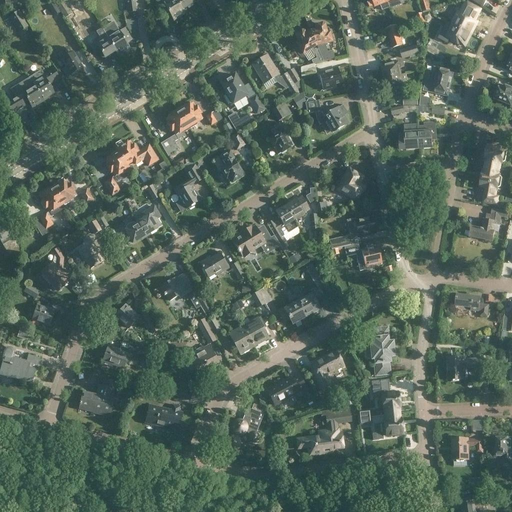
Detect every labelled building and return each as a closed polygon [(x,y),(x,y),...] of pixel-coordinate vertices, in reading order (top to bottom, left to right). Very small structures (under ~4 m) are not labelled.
[(136,12),(134,0),(126,0),(128,13),(136,12)] [(175,0),(165,0),(162,2),(163,5),(158,8),(165,19),(171,16),(173,21),(185,14),(182,10),(175,0)] [(175,0),(182,10),(193,3),(191,0),(175,0)] [(390,7),(387,0),(368,0),(367,1),(368,3),(368,4),(369,5),(370,8),(375,6),(380,4),(382,10),(390,7)] [(423,13),(431,11),(427,0),(424,0),(420,1),(423,13)] [(72,16),(63,2),(58,6),(66,19),(72,16)] [(54,4),(48,8),(54,18),(61,14),(54,4)] [(457,13),(460,7),(454,4),(451,10),(457,13)] [(18,34),(28,28),(18,12),(8,18),(18,34)] [(464,15),(459,13),(452,25),(470,35),(477,22),(471,19),(471,18),(465,15),(464,15)] [(419,26),(426,23),(423,14),(416,16),(419,26)] [(129,48),(126,44),(131,40),(124,28),(119,32),(117,29),(117,30),(116,29),(117,26),(115,23),(113,23),(102,29),(115,52),(118,55),(129,48)] [(316,30),(310,32),(324,61),(334,59),(332,52),(326,53),(324,44),(331,42),(328,28),(325,29),(324,25),(323,25),(322,24),(317,25),(316,27),(315,27),(316,30)] [(459,44),(464,46),(470,35),(452,25),(446,37),(451,40),(452,41),(457,44),(459,44)] [(400,36),(396,26),(387,29),(390,39),(400,36)] [(115,52),(102,29),(96,32),(101,41),(96,44),(95,43),(90,46),(95,56),(101,52),(104,58),(115,52)] [(297,37),(296,37),(301,45),(298,46),(303,54),(311,49),(314,54),(315,54),(317,59),(312,61),(313,65),(319,63),(324,61),(310,32),(305,35),(304,32),(303,33),(301,32),(297,35),(297,37)] [(445,36),(439,33),(436,39),(442,42),(445,36)] [(403,45),(400,36),(390,39),(393,48),(403,45)] [(437,57),(440,51),(436,49),(439,44),(431,40),(425,51),(437,57)] [(416,46),(401,51),(403,58),(410,56),(411,58),(419,55),(416,46)] [(68,48),(58,54),(66,68),(62,70),(66,78),(70,75),(73,73),(74,75),(80,70),(80,69),(82,68),(73,53),(71,54),(68,48)] [(266,56),(252,64),(264,84),(274,78),(276,82),(286,89),(288,88),(281,77),(280,78),(266,56)] [(401,76),(401,75),(400,68),(405,67),(403,62),(398,63),(381,67),(383,72),(382,74),(383,77),(384,78),(384,80),(401,76)] [(300,68),(301,79),(317,74),(314,64),(300,68)] [(450,85),(453,72),(434,67),(431,80),(435,81),(450,85)] [(48,85),(59,78),(53,69),(43,76),(40,71),(29,78),(43,101),(54,94),(48,85)] [(293,69),(287,74),(293,85),(297,90),(300,89),(298,82),(300,81),(293,69)] [(324,73),(325,73),(319,75),(322,89),(342,84),(338,70),(332,71),(324,73)] [(298,92),(293,85),(287,74),(281,77),(288,88),(292,96),(298,92)] [(384,80),(385,81),(384,82),(384,85),(386,86),(387,92),(396,90),(397,94),(405,92),(404,88),(409,86),(406,74),(401,75),(401,76),(384,80)] [(247,96),(234,75),(229,79),(228,77),(221,81),(223,82),(220,84),(227,94),(225,95),(230,103),(232,102),(233,104),(247,96)] [(29,103),(32,108),(43,101),(29,78),(10,90),(15,98),(6,104),(12,113),(29,103)] [(435,81),(433,87),(432,86),(431,92),(446,96),(447,92),(448,92),(450,85),(435,81)] [(511,87),(511,89),(505,86),(505,87),(500,85),(498,91),(495,91),(493,95),(495,97),(494,98),(511,106),(510,108),(511,108),(511,87)] [(302,94),(292,100),(299,111),(305,107),(302,94)] [(314,95),(304,97),(306,103),(315,101),(314,95)] [(256,96),(248,101),(256,114),(264,110),(256,96)] [(421,96),(418,106),(431,106),(431,99),(421,96)] [(268,101),(264,107),(270,111),(274,105),(268,101)] [(326,122),(332,133),(348,123),(343,116),(347,114),(342,105),(335,110),(334,109),(323,116),(321,113),(319,101),(305,104),(307,114),(315,112),(316,120),(320,125),(326,122)] [(185,106),(178,110),(189,127),(202,119),(199,114),(200,114),(196,108),(195,108),(192,103),(186,107),(185,106)] [(391,109),(392,116),(404,113),(403,106),(391,109)] [(432,114),(444,116),(445,109),(433,107),(432,114)] [(277,122),(285,117),(279,108),(272,112),(277,122)] [(182,132),(189,127),(178,110),(172,114),(173,115),(166,119),(169,124),(168,125),(172,131),(175,135),(161,144),(168,157),(179,150),(174,142),(184,136),(182,132)] [(205,117),(211,126),(216,123),(211,113),(205,117)] [(235,114),(228,118),(236,131),(252,122),(248,115),(239,120),(235,114)] [(425,127),(418,127),(418,132),(419,150),(432,149),(432,148),(432,140),(436,140),(435,123),(425,124),(425,127)] [(418,132),(418,127),(418,125),(405,125),(405,133),(405,142),(400,142),(400,150),(406,150),(419,150),(418,132)] [(275,137),(269,140),(274,148),(275,147),(279,154),(280,153),(282,154),(286,152),(286,150),(291,147),(289,142),(291,141),(288,135),(286,136),(283,132),(281,129),(280,129),(279,127),(272,132),(273,133),(275,137)] [(239,133),(229,139),(236,151),(246,145),(239,133)] [(117,149),(116,150),(116,151),(117,150),(128,169),(129,169),(144,160),(148,166),(156,161),(158,161),(149,146),(138,152),(137,152),(133,146),(132,147),(129,142),(130,142),(129,141),(123,146),(122,145),(120,144),(117,146),(116,148),(117,149)] [(485,161),(486,161),(485,166),(500,169),(501,164),(502,164),(502,162),(503,163),(505,161),(507,153),(506,151),(504,151),(505,149),(488,146),(485,161)] [(107,167),(111,173),(111,172),(114,177),(104,183),(111,196),(119,191),(114,183),(131,173),(128,169),(117,150),(116,151),(111,154),(110,156),(111,157),(105,161),(105,162),(106,161),(108,166),(107,167)] [(233,159),(229,152),(213,162),(219,173),(221,171),(226,179),(230,184),(244,176),(239,168),(238,169),(232,159),(233,159)] [(199,160),(194,164),(197,168),(202,165),(199,160)] [(177,161),(172,164),(175,169),(180,166),(177,161)] [(186,209),(188,208),(189,209),(194,206),(193,205),(198,202),(197,199),(199,198),(195,192),(193,193),(190,187),(193,185),(203,179),(194,166),(185,171),(190,180),(176,189),(178,193),(177,194),(182,201),(176,205),(180,212),(186,208),(186,209)] [(500,175),(499,174),(500,169),(485,166),(484,171),(483,171),(480,187),(486,188),(483,202),(497,205),(498,197),(495,197),(496,190),(497,190),(497,188),(499,188),(501,187),(502,179),(501,177),(500,177),(500,175)] [(359,195),(364,188),(358,184),(360,179),(359,178),(360,176),(351,170),(349,173),(348,172),(337,190),(350,197),(353,192),(359,195)] [(66,180),(60,184),(59,183),(52,187),(63,205),(77,197),(74,192),(74,191),(70,185),(69,185),(66,180)] [(160,197),(154,187),(153,185),(146,189),(153,201),(160,197)] [(49,212),(33,223),(42,237),(48,233),(46,230),(53,226),(49,219),(53,217),(66,209),(63,205),(52,187),(46,191),(47,192),(40,196),(44,202),(42,202),(46,209),(47,208),(49,212)] [(94,201),(87,190),(80,194),(86,205),(94,201)] [(295,220),(310,211),(301,197),(287,206),(295,220)] [(273,221),(267,224),(283,250),(288,247),(282,236),(288,233),(298,227),(296,224),(297,224),(294,220),(295,220),(287,206),(276,213),(281,222),(279,224),(275,225),(273,221)] [(145,236),(157,229),(156,228),(160,225),(156,219),(160,216),(154,207),(134,219),(137,223),(145,236)] [(472,228),(470,237),(486,240),(486,238),(493,240),(495,232),(493,232),(495,224),(499,225),(501,217),(508,218),(509,212),(492,208),(491,215),(490,221),(485,220),(483,230),(472,228)] [(312,230),(319,230),(317,214),(310,214),(312,230)] [(102,217),(96,220),(102,230),(108,226),(102,217)] [(359,238),(367,236),(366,234),(374,232),(371,217),(355,221),(355,219),(346,221),(349,236),(358,234),(359,238)] [(95,219),(88,224),(94,233),(101,229),(95,219)] [(112,232),(106,236),(113,248),(125,241),(128,245),(132,242),(133,243),(145,236),(137,223),(135,224),(134,224),(133,224),(132,224),(131,224),(130,224),(129,225),(128,225),(127,226),(126,227),(126,228),(125,228),(125,229),(125,230),(115,237),(112,232)] [(21,254),(21,241),(9,241),(0,225),(0,241),(8,254),(21,254)] [(266,256),(281,247),(275,237),(264,243),(254,227),(252,229),(251,227),(240,234),(241,235),(232,240),(242,257),(243,257),(244,258),(254,252),(253,250),(260,246),(266,256)] [(358,234),(349,236),(329,240),(331,250),(345,247),(358,245),(360,244),(359,238),(358,234)] [(90,269),(107,259),(104,254),(100,256),(92,243),(78,251),(79,252),(78,252),(83,260),(84,260),(90,269)] [(345,247),(347,254),(355,253),(359,272),(374,268),(373,264),(381,262),(378,249),(370,251),(370,249),(359,251),(358,245),(345,247)] [(52,285),(51,286),(53,289),(55,290),(56,290),(58,291),(69,281),(64,274),(67,272),(64,270),(62,269),(63,259),(57,249),(51,252),(54,257),(52,264),(41,274),(52,285)] [(220,254),(210,260),(209,258),(199,264),(208,278),(215,274),(216,276),(228,268),(220,254)] [(240,281),(245,278),(236,263),(231,266),(240,281)] [(311,264),(305,268),(311,277),(316,274),(311,264)] [(178,296),(180,298),(193,290),(184,275),(176,279),(175,278),(158,289),(162,296),(164,295),(164,296),(166,295),(169,301),(178,296)] [(27,286),(24,292),(35,299),(39,293),(27,286)] [(265,304),(272,301),(264,287),(258,291),(265,304)] [(213,312),(199,289),(193,293),(207,316),(213,312)] [(303,295),(305,298),(298,301),(307,317),(320,310),(313,298),(317,295),(312,289),(303,295)] [(258,291),(250,295),(258,308),(258,307),(265,304),(258,291)] [(289,320),(292,325),(307,317),(298,301),(294,295),(289,298),(292,305),(278,312),(284,323),(289,320)] [(480,304),(480,298),(457,295),(456,309),(479,312),(479,311),(481,311),(481,316),(487,317),(489,306),(480,304)] [(138,317),(125,305),(115,317),(129,329),(138,317)] [(32,320),(49,326),(54,312),(37,306),(32,320)] [(146,310),(140,313),(152,334),(158,330),(146,310)] [(208,323),(205,318),(197,323),(209,345),(217,340),(214,335),(208,323)] [(214,335),(222,331),(216,319),(208,323),(214,335)] [(244,327),(254,346),(268,338),(259,322),(251,326),(250,323),(244,327)] [(254,346),(244,327),(237,330),(238,333),(231,337),(240,354),(254,346)] [(390,362),(389,357),(394,357),(392,342),(389,343),(387,328),(370,330),(372,345),(370,345),(372,359),(374,359),(376,376),(389,374),(388,366),(387,362),(390,362)] [(108,346),(102,361),(105,362),(104,365),(111,367),(112,365),(123,369),(126,361),(129,362),(132,355),(145,360),(148,350),(130,344),(128,350),(121,348),(119,352),(115,351),(115,349),(108,346)] [(35,370),(36,370),(39,359),(28,355),(26,363),(21,362),(21,360),(12,357),(13,354),(13,353),(14,352),(13,352),(13,351),(13,350),(12,349),(11,348),(10,348),(9,347),(8,347),(8,348),(7,348),(6,348),(5,349),(4,350),(3,355),(5,356),(4,361),(2,361),(0,369),(0,372),(21,378),(21,381),(31,384),(35,370)] [(190,370),(191,370),(195,368),(200,376),(219,366),(210,350),(205,352),(202,347),(188,355),(190,359),(186,361),(186,362),(186,363),(186,364),(187,365),(187,366),(188,367),(188,368),(189,369),(190,370)] [(322,378),(343,366),(335,352),(311,365),(314,370),(309,373),(319,392),(328,387),(322,378)] [(447,358),(448,380),(452,380),(452,382),(460,381),(460,379),(464,379),(464,368),(480,367),(480,371),(488,371),(488,357),(480,357),(480,359),(463,360),(463,358),(447,358)] [(275,406),(305,389),(299,377),(292,381),(291,378),(267,391),(275,406)] [(368,386),(367,379),(362,380),(360,387),(368,386)] [(116,383),(104,380),(103,387),(98,386),(96,396),(83,393),(80,408),(98,412),(97,414),(109,417),(113,400),(110,399),(112,389),(114,390),(116,383)] [(180,389),(178,397),(189,400),(192,391),(187,390),(186,391),(180,389)] [(380,396),(377,397),(379,408),(382,407),(382,410),(383,409),(383,413),(383,415),(399,412),(398,407),(399,407),(397,392),(395,392),(395,390),(388,391),(388,393),(380,394),(380,396)] [(163,428),(177,431),(181,414),(178,413),(179,407),(173,406),(171,411),(168,411),(162,410),(162,409),(149,406),(145,423),(163,427),(163,428)] [(247,408),(242,421),(241,420),(239,420),(237,420),(236,421),(235,421),(234,422),(233,423),(233,424),(232,425),(232,426),(232,427),(232,428),(232,429),(232,430),(233,431),(233,432),(234,433),(235,434),(236,434),(236,435),(236,437),(235,437),(233,437),(232,437),(231,437),(230,437),(230,438),(229,438),(228,439),(228,440),(227,441),(227,442),(227,443),(227,444),(227,445),(228,446),(229,447),(230,448),(231,449),(232,449),(234,449),(235,449),(236,448),(237,448),(238,447),(239,446),(239,445),(239,444),(239,443),(240,443),(239,442),(239,441),(239,440),(238,439),(240,438),(239,435),(241,435),(242,435),(243,434),(244,434),(245,433),(245,432),(246,431),(249,436),(249,437),(249,438),(249,439),(250,440),(250,441),(251,442),(252,442),(253,443),(254,443),(255,443),(256,442),(257,442),(257,441),(258,441),(258,440),(259,440),(259,439),(259,438),(259,437),(259,436),(259,435),(258,435),(258,434),(257,434),(257,433),(256,433),(263,414),(247,408)] [(328,431),(319,433),(320,437),(297,440),(298,449),(308,447),(309,456),(322,454),(321,451),(342,448),(340,434),(338,434),(338,430),(337,430),(337,424),(351,422),(349,409),(321,413),(321,417),(326,417),(327,425),(328,431)] [(384,422),(381,422),(382,433),(385,433),(385,435),(394,434),(394,436),(401,435),(401,433),(403,433),(400,417),(400,418),(399,412),(383,415),(384,420),(383,420),(384,422)] [(504,463),(511,462),(511,438),(497,438),(497,447),(495,447),(495,457),(504,457),(504,463)] [(453,460),(454,460),(454,466),(467,466),(467,460),(468,460),(468,447),(476,446),(476,453),(483,453),(483,439),(467,439),(452,439),(453,460)] [(461,503),(462,511),(479,511),(487,511),(486,503),(487,503),(485,494),(473,496),(474,501),(461,503)]
